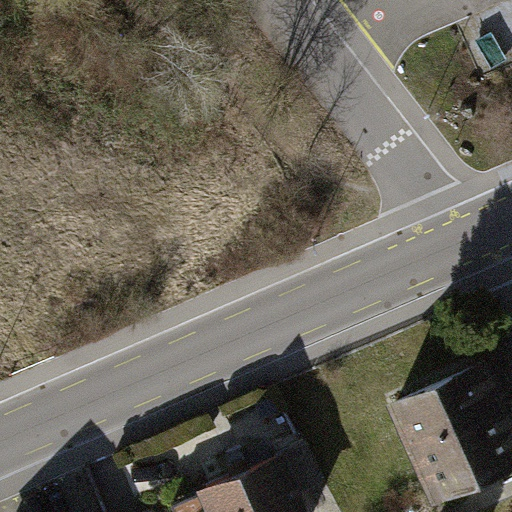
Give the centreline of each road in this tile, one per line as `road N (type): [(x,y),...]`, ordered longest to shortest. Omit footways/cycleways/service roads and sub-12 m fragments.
road 1 (residential): [(0,439),(454,247)]
road 2 (residential): [(454,247),(281,0)]
